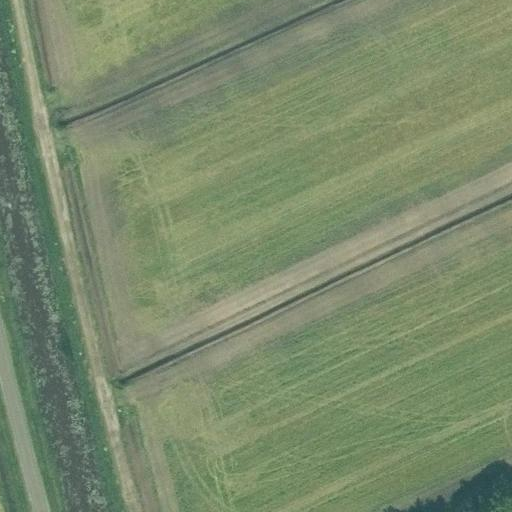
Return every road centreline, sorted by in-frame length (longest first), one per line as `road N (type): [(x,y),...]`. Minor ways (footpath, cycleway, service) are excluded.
road 1 (track): [(131,511),(9,0)]
road 2 (unclassified): [(40,511),(0,356)]
